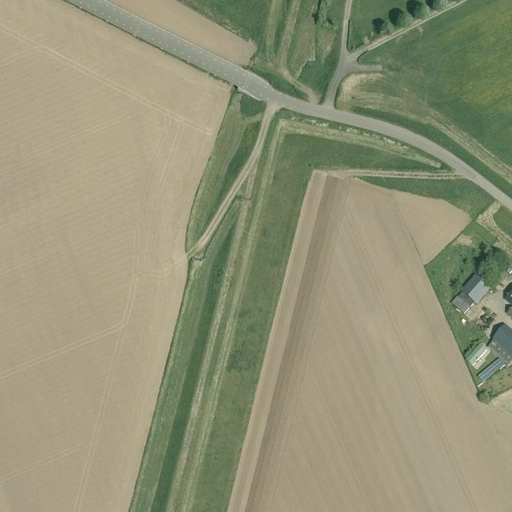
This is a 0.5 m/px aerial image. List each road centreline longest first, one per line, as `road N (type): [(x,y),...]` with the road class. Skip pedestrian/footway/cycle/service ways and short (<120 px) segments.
road 1 (tertiary): [(511,206),(432,148),(264,92)]
road 2 (tertiary): [(76,0),(264,92)]
road 3 (track): [(277,98),(213,224),(180,260)]
road 4 (track): [(329,173),(453,177),(463,169)]
road 5 (track): [(327,114),(283,70),(296,0)]
